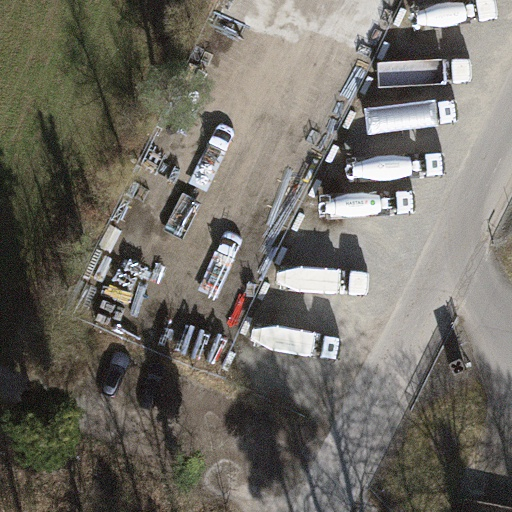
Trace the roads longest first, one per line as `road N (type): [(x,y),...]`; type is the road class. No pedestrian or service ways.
road 1 (residential): [(331,511),(511,137)]
road 2 (track): [(0,378),(269,511)]
